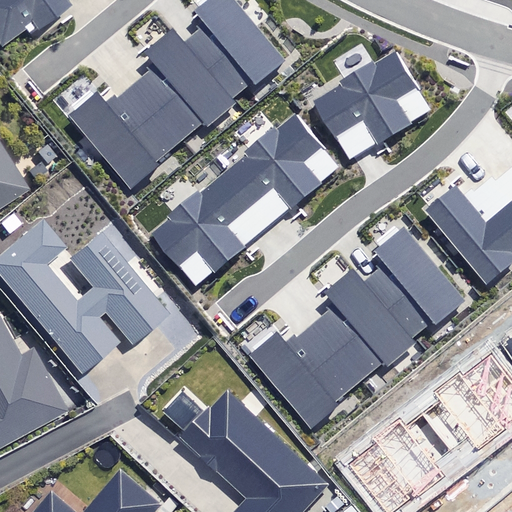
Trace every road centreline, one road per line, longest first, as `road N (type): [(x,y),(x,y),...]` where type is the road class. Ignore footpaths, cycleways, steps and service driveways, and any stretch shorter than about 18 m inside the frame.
road 1 (residential): [(229,326),(453,141),(511,49)]
road 2 (residential): [(375,0),(511,49)]
road 3 (residential): [(34,85),(138,0)]
